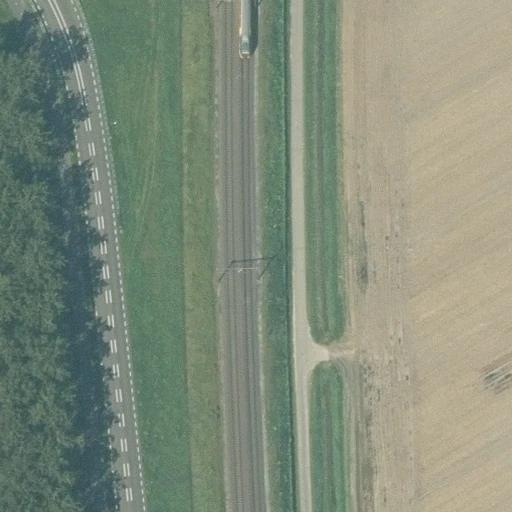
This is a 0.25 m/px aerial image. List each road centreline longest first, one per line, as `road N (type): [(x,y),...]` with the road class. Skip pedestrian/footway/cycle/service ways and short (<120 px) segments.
road 1 (tertiary): [(130,511),(82,83),(51,0)]
road 2 (track): [(204,511),(192,0)]
road 3 (unclassified): [(306,511),(297,0)]
